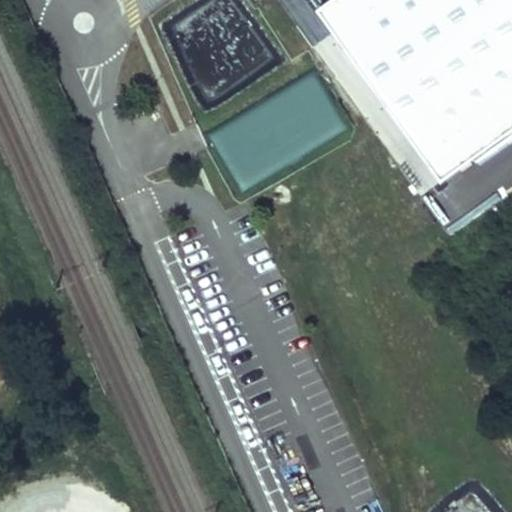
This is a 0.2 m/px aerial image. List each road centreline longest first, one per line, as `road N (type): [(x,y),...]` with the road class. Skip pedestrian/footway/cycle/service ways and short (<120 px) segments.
road 1 (unknown): [(155,210),(191,202),(218,227),(347,511)]
road 2 (unknown): [(155,210),(265,511)]
road 3 (unknown): [(72,42),(155,210)]
